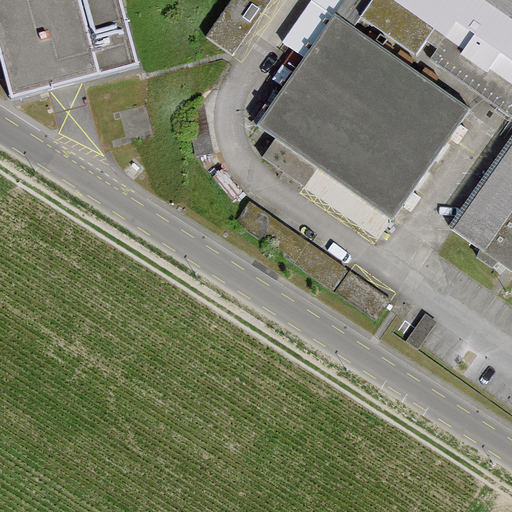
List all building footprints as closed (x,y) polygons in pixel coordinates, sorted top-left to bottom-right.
[(0,0),(0,58),(11,99),(65,85),(139,66),(122,0),(0,0)] [(238,0),(211,40),(238,57),(276,0),(238,0)] [(336,12),(343,0),(317,0),(287,43),(304,55),(336,12)] [(511,30),(468,0),(352,0),(346,10),(510,124),(511,120),(511,30)] [(511,0),(470,0),(511,29),(511,0)] [(356,27),(336,12),(304,55),(258,123),(277,138),(268,154),(384,234),(473,110),(356,27)] [(191,118),(199,159),(218,155),(206,100),(191,118)] [(511,270),(511,151),(456,230),(485,250),(478,257),(489,265),(491,261),(495,258),(511,270)] [(252,200),(238,224),(336,292),(352,268),(252,200)] [(352,268),(336,292),(380,323),(393,299),(352,268)] [(425,315),(407,342),(419,350),(437,324),(425,315)]
